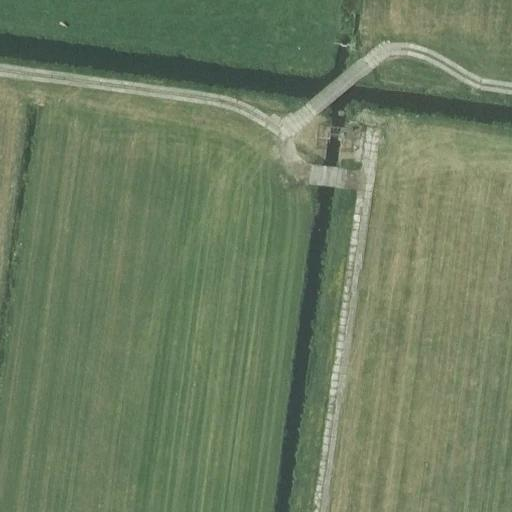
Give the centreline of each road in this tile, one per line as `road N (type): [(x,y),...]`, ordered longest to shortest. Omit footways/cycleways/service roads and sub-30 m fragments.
road 1 (track): [(324,511),(379,125)]
road 2 (track): [(0,73),(232,105),(290,127),(313,108)]
road 3 (track): [(511,90),(475,83),(416,51),(391,51),(313,108)]
